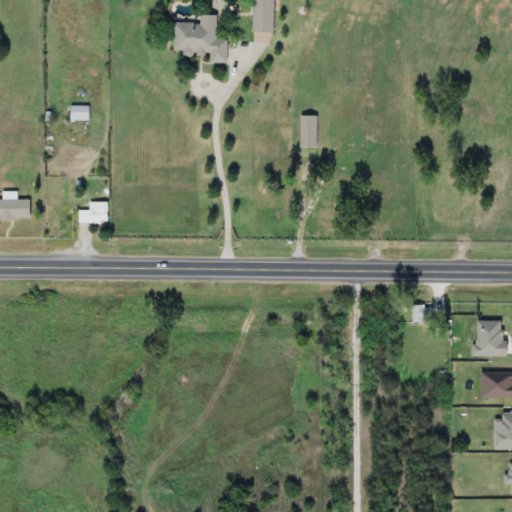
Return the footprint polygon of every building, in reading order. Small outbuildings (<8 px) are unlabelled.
[(270,0),(270,33),(249,33),(249,0),(270,0)] [(214,16),(214,39),(224,40),(224,63),(206,63),(206,57),(179,57),(179,51),(171,51),(171,24),(196,24),(196,16),(214,16)] [(87,120),(67,120),(67,106),(87,106),(87,120)] [(315,149),(298,149),(297,117),(315,117),(315,149)] [(27,219),(0,219),(0,200),(1,200),(1,192),(14,192),(14,200),(27,200),(27,219)] [(87,211),(87,202),(106,202),(106,224),(75,224),(75,211),(87,211)] [(410,305),(428,305),(428,323),(410,323),(410,305)] [(511,411),(511,449),(491,449),(491,419),(498,419),(498,411),(511,411)]
